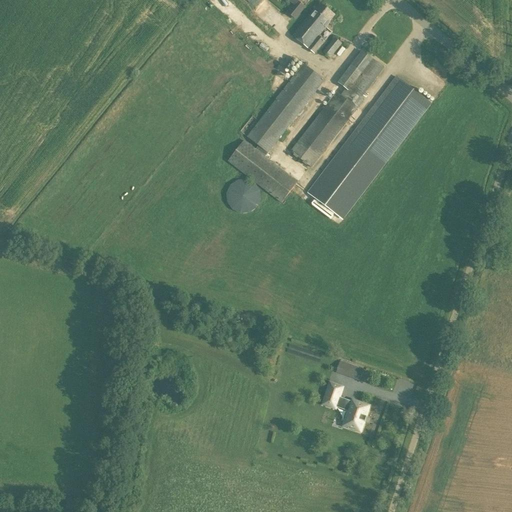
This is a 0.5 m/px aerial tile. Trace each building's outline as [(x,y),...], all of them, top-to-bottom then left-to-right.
[(290,0),(297,5),(290,13),(297,19),(306,8),(300,2),(301,0),(290,0)] [(335,15),(322,4),(316,11),(316,10),(294,36),(315,53),(325,41),(319,36),(330,23),(329,22),(335,15)] [(328,60),(342,44),(335,38),(323,52),(327,56),(325,58),(328,60)] [(361,98),(385,68),(363,51),(338,83),(346,89),(341,95),(337,92),(290,152),(311,168),(365,100),(361,98)] [(320,91),(321,89),(319,88),(325,80),(304,64),(247,137),(258,146),(256,149),(244,141),(228,162),(281,204),(298,182),(270,160),(272,158),(270,157),(269,159),(265,157),(296,118),(298,119),(299,118),(297,116),(303,109),(305,110),(307,108),(304,107),(318,89),(320,91)] [(307,193),(343,220),(431,104),(396,77),(307,193)] [(311,205),(312,205),(330,219),(334,214),(315,200),(311,205)] [(360,381),(364,369),(340,361),(336,373),(360,381)] [(352,402),(339,397),(343,387),(330,383),(323,405),(335,409),(336,407),(349,411),(343,426),(360,432),(369,406),(352,400),(352,402)]
